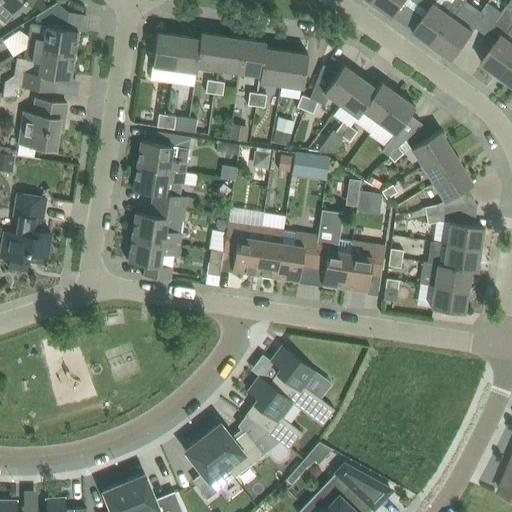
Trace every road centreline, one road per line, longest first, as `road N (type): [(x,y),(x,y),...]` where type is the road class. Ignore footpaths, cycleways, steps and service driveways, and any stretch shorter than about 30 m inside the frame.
road 1 (residential): [(0,454),(77,449),(157,417),(195,390),(249,310)]
road 2 (residential): [(127,9),(89,290)]
road 3 (residential): [(249,310),(511,346)]
road 4 (residential): [(511,141),(492,115),(331,0)]
road 5 (residential): [(440,511),(502,409),(511,355)]
road 6 (residential): [(89,290),(249,310)]
